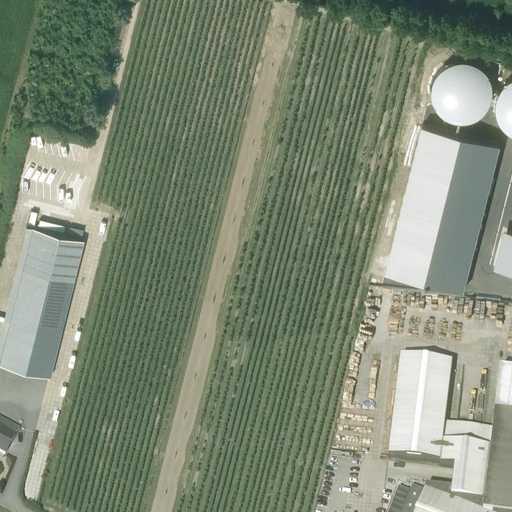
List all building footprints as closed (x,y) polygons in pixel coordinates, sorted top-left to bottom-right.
[(435,85),(435,90),(435,96),(437,101),(440,106),(443,111),(447,115),(452,117),(457,119),(463,120),(469,120),(474,119),(479,117),(484,114),(488,110),(492,106),(494,101),(496,95),(496,90),(496,84),(494,79),(491,74),(488,69),(484,65),(479,62),(474,60),(468,59),(462,59),(457,61),(452,63),(447,66),(443,69),(439,74),(437,79),(435,85)] [(502,102),(501,108),(502,114),(504,119),(506,124),(510,129),(511,130),(511,84),(509,87),(506,92),(503,97),(502,102)] [(421,123),(386,270),(466,288),(499,142),(421,123)] [(91,160),(93,147),(62,141),(59,154),(91,160)] [(48,224),(43,223),(41,228),(62,233),(64,225),(49,222),(48,224)] [(33,227),(2,352),(0,359),(0,363),(49,376),(83,240),(33,227)] [(416,511),(511,511),(511,370),(501,369),(493,429),(445,423),(452,364),(401,357),(389,458),(440,465),(439,466),(455,468),(452,489),(427,486),(423,495),(416,511)] [(68,390),(71,373),(64,372),(60,388),(68,390)] [(3,375),(1,380),(25,386),(26,381),(3,375)] [(355,380),(350,384),(358,392),(363,388),(355,380)] [(367,424),(373,418),(355,397),(348,402),(367,424)] [(8,403),(7,407),(18,412),(19,407),(8,403)] [(364,447),(370,441),(346,416),(340,422),(364,447)] [(0,452),(5,455),(19,429),(0,418),(0,452)] [(27,501),(38,504),(46,469),(35,467),(27,501)] [(400,492),(392,511),(416,511),(423,495),(412,491),(410,496),(400,492)]
